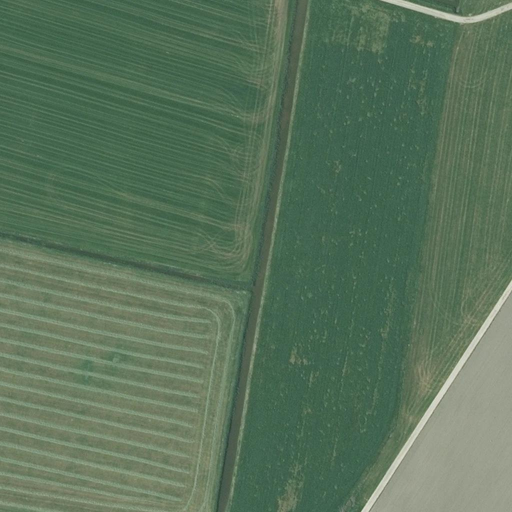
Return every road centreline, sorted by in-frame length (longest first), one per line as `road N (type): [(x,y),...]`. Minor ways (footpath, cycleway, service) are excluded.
road 1 (track): [(365,511),(511,285)]
road 2 (track): [(380,0),(468,23),(511,8)]
